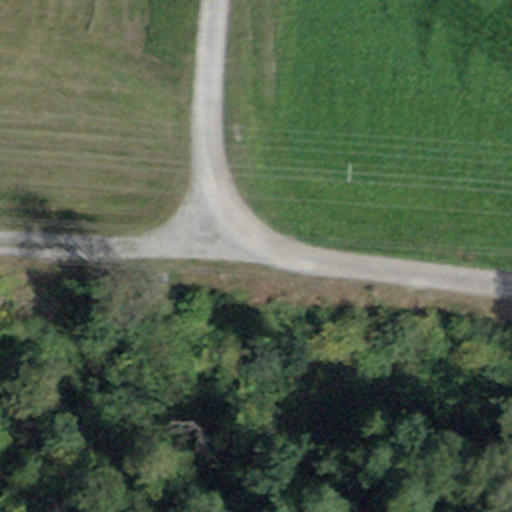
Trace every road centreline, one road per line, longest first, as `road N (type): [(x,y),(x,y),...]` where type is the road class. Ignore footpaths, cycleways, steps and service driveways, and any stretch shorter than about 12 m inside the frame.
road 1 (track): [(202,263),(511,296)]
road 2 (track): [(222,0),(202,263)]
